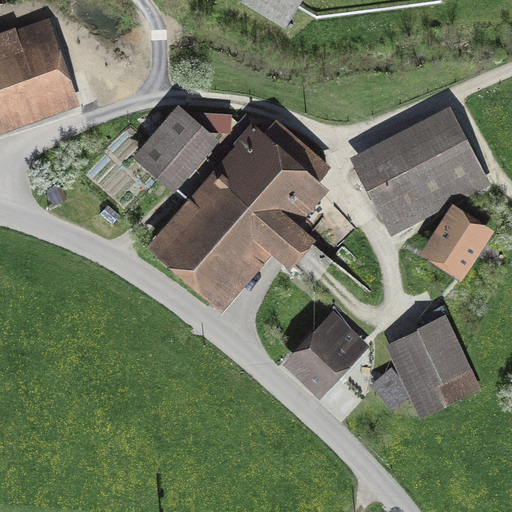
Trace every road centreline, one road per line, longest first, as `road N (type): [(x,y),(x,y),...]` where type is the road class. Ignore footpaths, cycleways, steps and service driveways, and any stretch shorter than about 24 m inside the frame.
road 1 (tertiary): [(0,213),(120,261),(177,300),(329,430),(403,511)]
road 2 (track): [(154,97),(327,119),(334,133),(511,69)]
road 3 (residential): [(154,97),(18,146),(0,168)]
